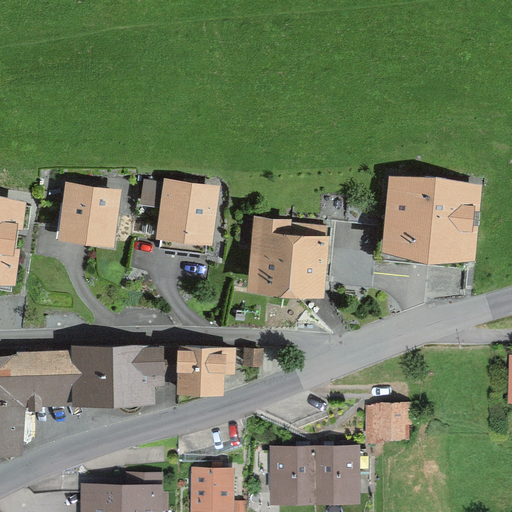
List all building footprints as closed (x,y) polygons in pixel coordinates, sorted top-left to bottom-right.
[(147,174),(143,199),(161,201),(164,176),(147,174)] [(473,187),(383,179),(377,252),(466,261),(473,187)] [(214,188),(168,182),(160,240),(189,243),(188,250),(206,252),(214,188)] [(115,191),(70,185),(64,227),(109,233),(115,191)] [(0,200),(0,287),(11,289),(24,204),(0,200)] [(290,217),(257,214),(251,279),(320,286),(326,229),(289,226),(290,217)] [(232,347),(180,345),(179,383),(219,385),(219,365),(231,365),(232,347)] [(80,348),(81,355),(81,384),(81,390),(146,390),(145,374),(158,375),(158,346),(80,348)] [(262,349),(246,347),(244,360),(260,362),(262,349)] [(81,355),(0,356),(0,441),(14,442),(18,385),(81,384),(81,355)] [(411,403),(368,402),(368,435),(411,435),(411,403)] [(353,448),(313,449),(314,494),(353,493),(353,448)] [(313,449),(262,450),(262,466),(277,465),(277,494),(314,494),(313,449)] [(238,472),(198,472),(197,511),(244,511),(245,503),(238,503),(238,472)] [(129,490),(91,490),(91,511),(150,511),(151,492),(159,492),(159,475),(129,475),(129,490)]
